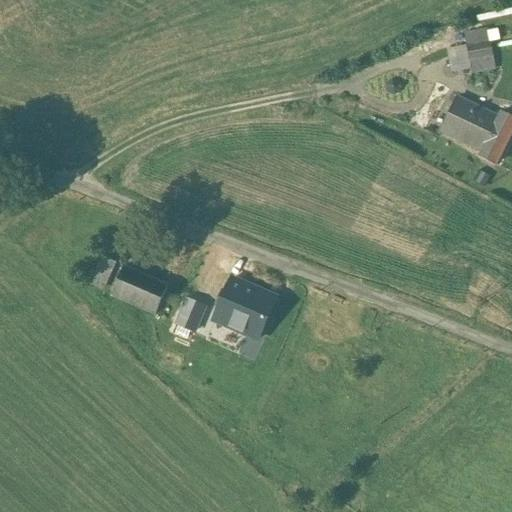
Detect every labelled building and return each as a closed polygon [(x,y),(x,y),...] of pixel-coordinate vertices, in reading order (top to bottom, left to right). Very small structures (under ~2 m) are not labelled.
[(511,25),(493,29),(496,46),(511,42),(511,25)] [(508,119),(467,99),(448,136),(488,156),(486,161),(506,171),(511,159),(511,114),(508,119)] [(90,285),(106,292),(118,261),(102,255),(90,285)] [(175,288),(130,269),(118,295),(164,315),(175,288)] [(214,271),(195,314),(264,345),(284,302),(214,271)]
